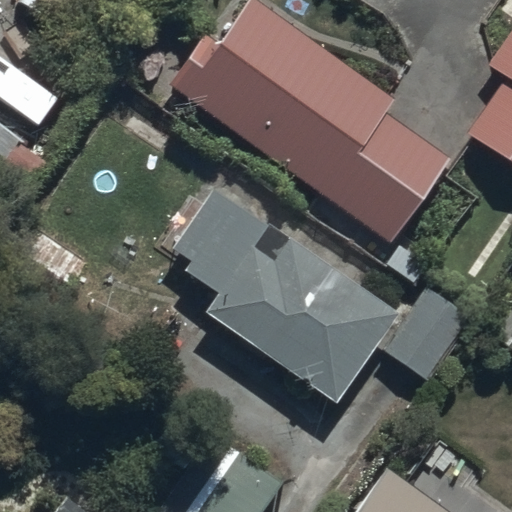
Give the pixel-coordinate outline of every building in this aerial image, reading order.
[(511,0),(505,0),(502,6),(511,13),(511,27),(478,74),(499,90),(461,143),(511,179),(511,0)] [(197,46),(163,94),(389,255),(449,171),(384,124),(394,110),(248,7),(213,57),(197,46)] [(0,234),(43,171),(0,142),(0,234)] [(330,416),(390,327),(205,203),(165,262),(187,277),(179,288),(212,310),(200,328),(330,416)] [(423,297),(377,360),(419,391),(465,329),(423,297)] [(268,511),(282,495),(207,439),(152,511),(88,511),(65,494),(51,511),(268,511)] [(427,511),(382,480),(359,511),(427,511)]
